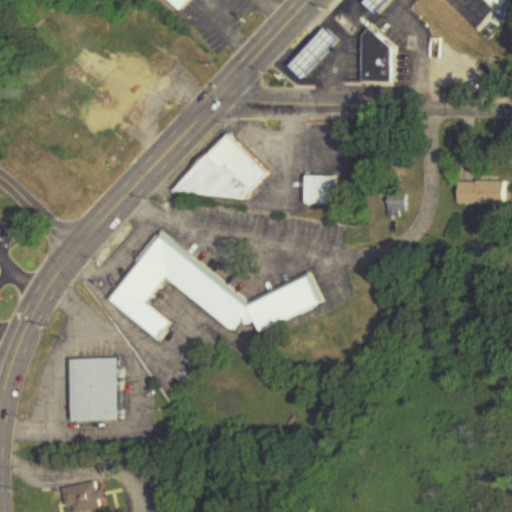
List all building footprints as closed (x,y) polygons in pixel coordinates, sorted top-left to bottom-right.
[(174,0),(186,12),(197,0),(174,0)] [(395,0),(382,14),(370,3),(372,0),(395,0)] [(364,80),(366,36),(374,28),(396,46),(394,81),(364,80)] [(307,78),(295,66),(325,30),(338,41),(307,78)] [(135,54),(128,61),(120,53),(106,66),(118,78),(101,95),(114,108),(152,71),(135,54)] [(117,113),(103,102),(86,123),(99,134),(117,113)] [(231,137),(193,176),(232,214),(270,175),(231,137)] [(67,176),(56,161),(39,174),(50,188),(67,176)] [(339,177),(309,177),(309,206),(339,206),(339,177)] [(457,205),(507,205),(507,182),(457,182),(457,205)] [(398,212),(406,212),(406,197),(388,197),(388,218),(398,218),(398,212)] [(309,274),(248,303),(157,238),(112,301),(116,311),(161,342),(174,325),(153,310),(151,304),(167,282),(232,329),(246,322),(262,333),(323,304),(309,274)] [(77,360),(78,423),(126,422),(125,359),(77,360)] [(104,481),(66,488),(70,511),(89,511),(109,509),(104,481)]
